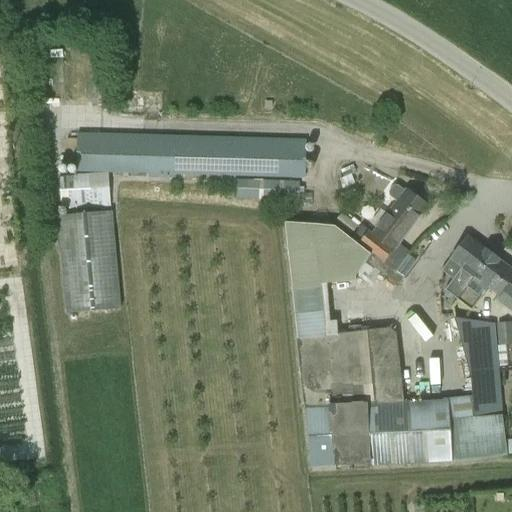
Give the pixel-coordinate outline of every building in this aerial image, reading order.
[(58,206),(58,210),(110,207),(109,172),(305,178),(306,140),(77,133),(76,175),(59,177),(60,206),(58,206)] [(236,198),(298,200),(298,203),(311,203),(312,193),(299,192),(300,181),(236,179),(236,198)] [(399,244),(427,206),(407,190),(405,192),(397,186),(393,187),(389,194),(389,197),(397,203),(374,234),(394,249),(399,244)] [(57,217),(62,275),(66,314),(121,309),(112,212),(57,217)] [(334,222),(340,227),(352,235),(358,226),(341,213),(334,222)] [(312,468),(505,455),(496,346),(494,323),(455,318),(472,395),(403,403),(396,334),(388,329),(336,335),(335,322),(329,323),(323,283),(356,280),(366,264),(397,286),(404,278),(396,272),(410,253),(399,244),(394,249),(368,230),(359,243),(371,255),(335,227),(285,223),(312,468)] [(472,281),(477,275),(492,255),(468,236),(450,260),(462,269),(445,290),(458,300),(472,281)] [(477,275),(474,279),(487,289),(498,297),(496,299),(511,311),(511,287),(508,284),(511,278),(511,270),(492,255),(477,275)] [(487,289),(474,279),(472,281),(458,300),(471,310),(487,289)] [(511,322),(496,324),(498,346),(496,346),(498,369),(508,368),(505,345),(511,344),(511,322)]
